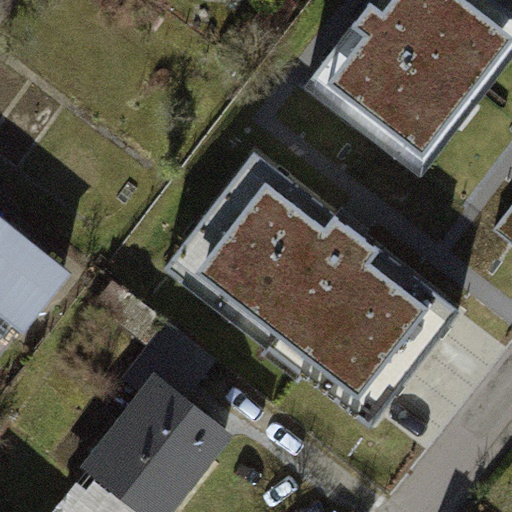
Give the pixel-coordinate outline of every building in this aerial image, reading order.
[(511,0),(373,0),(308,85),(429,177),(511,68),(511,0)] [(162,262),(373,423),(474,292),(262,131),(162,262)] [(511,238),(511,203),(495,225),(511,238)] [(0,210),(0,350),(20,365),(87,275),(0,210)] [(171,383),(103,472),(155,511),(190,511),(246,439),(171,383)]
